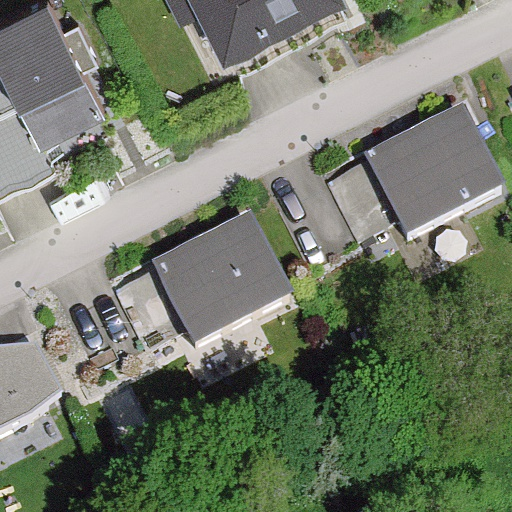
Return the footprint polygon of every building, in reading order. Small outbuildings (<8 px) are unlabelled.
[(43,0),(40,0),(0,21),(0,71),(39,146),(103,112),(43,0)] [(189,0),(222,62),(341,0),(189,0)] [(464,116),(366,166),(408,247),(506,197),(464,116)] [(251,223),(149,267),(186,353),(289,309),(251,223)] [(32,339),(0,354),(0,446),(68,412),(32,339)]
